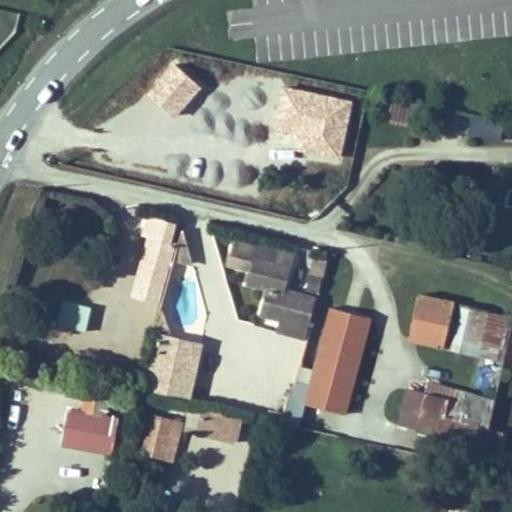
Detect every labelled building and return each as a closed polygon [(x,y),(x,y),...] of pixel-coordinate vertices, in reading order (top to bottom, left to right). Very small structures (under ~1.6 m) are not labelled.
[(417,126),(422,106),(381,97),(377,117),(417,126)] [(501,140),(505,121),(474,114),(470,133),(501,140)] [(164,284),(176,243),(169,241),(174,224),(149,216),(143,235),(149,237),(138,277),(164,284)] [(193,263),(184,229),(181,228),(173,258),(193,263)] [(228,260),(252,267),(254,258),(290,268),(295,250),(235,234),(228,260)] [(310,327),(317,299),(285,290),(291,268),(254,258),(248,282),(269,288),(262,314),(280,319),(310,327)] [(319,293),(322,278),(311,275),(307,290),(319,293)] [(159,302),(164,284),(138,277),(133,294),(159,302)] [(478,355),(487,311),(421,295),(411,339),(478,355)] [(84,332),(91,307),(65,300),(58,325),(84,332)] [(374,314),(335,304),(311,401),(349,411),(374,314)] [(192,362),(196,343),(169,336),(170,331),(161,310),(160,310),(154,331),(159,334),(144,388),(189,399),(197,363),(192,362)] [(496,360),(506,316),(487,311),(478,355),(496,360)] [(307,339),(310,327),(280,319),(277,331),(307,339)] [(197,363),(201,344),(196,343),(192,362),(197,363)] [(489,429),(495,401),(430,383),(426,394),(410,389),(401,425),(438,434),(432,457),(480,468),(489,429)] [(84,411),(87,394),(64,390),(61,407),(84,411)] [(105,415),(108,398),(87,394),(84,411),(105,415)] [(130,409),(131,402),(122,400),(121,407),(130,409)] [(198,434),(204,409),(190,406),(184,430),(198,434)] [(236,442),(242,418),(204,409),(198,434),(236,442)] [(180,435),(183,422),(152,414),(149,428),(150,428),(143,452),(162,457),(168,432),(180,435)] [(494,472),(504,433),(489,429),(480,468),(494,472)] [(173,460),(180,435),(168,432),(162,457),(173,460)]
